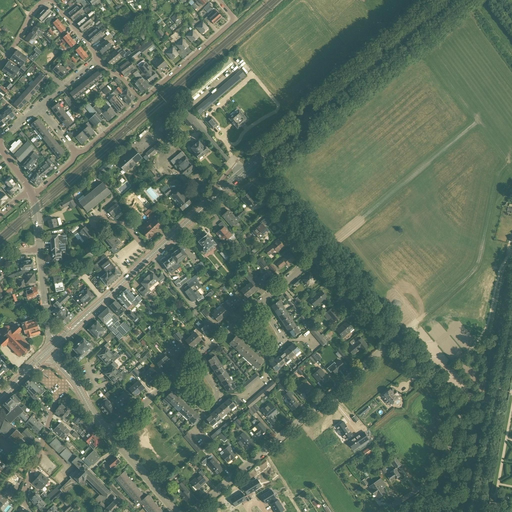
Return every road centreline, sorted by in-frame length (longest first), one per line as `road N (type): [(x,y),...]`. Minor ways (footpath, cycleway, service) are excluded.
road 1 (residential): [(193,511),(396,337)]
road 2 (residential): [(385,511),(435,477),(458,418),(396,337)]
road 3 (secondary): [(285,138),(453,0)]
road 4 (residential): [(28,511),(20,502),(56,397),(71,378)]
road 5 (residential): [(140,99),(232,21),(217,0)]
